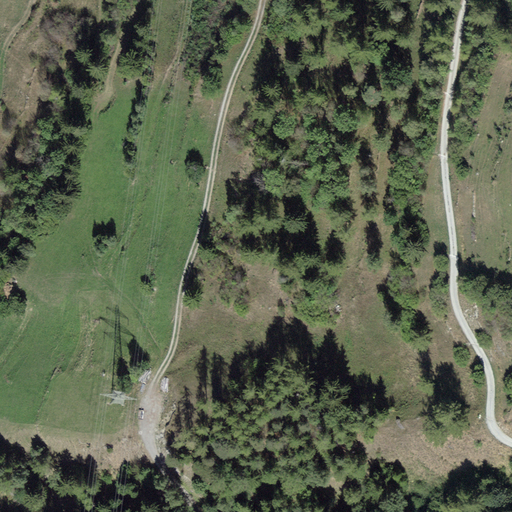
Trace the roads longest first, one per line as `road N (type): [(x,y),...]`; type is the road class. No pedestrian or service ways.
road 1 (track): [(196,511),(151,452),(149,402),(171,349),(222,113),(261,0)]
road 2 (track): [(466,0),(442,143),(452,301),(486,366),(491,421),(511,445)]
